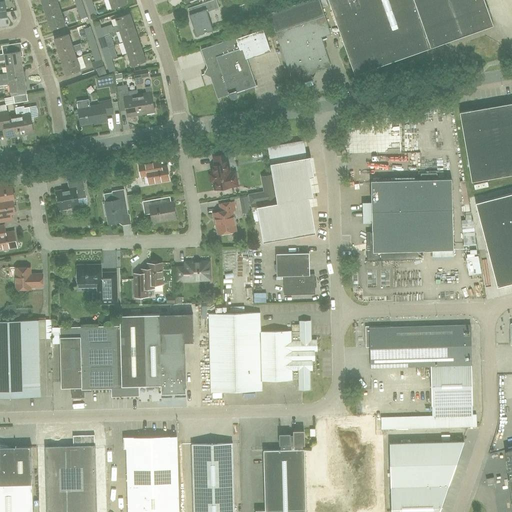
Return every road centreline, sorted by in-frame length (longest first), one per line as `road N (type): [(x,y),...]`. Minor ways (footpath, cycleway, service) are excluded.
road 1 (unclassified): [(0,418),(319,410),(338,391),(337,312)]
road 2 (residential): [(29,178),(39,233),(51,245),(183,242),(196,224),(181,130)]
road 3 (unclassified): [(458,511),(489,419),(489,306)]
road 4 (unclassified): [(337,312),(333,172),(317,109)]
road 5 (tertiary): [(317,109),(511,75)]
road 6 (residential): [(489,306),(337,312)]
road 7 (tertiary): [(181,130),(317,109)]
road 8 (residential): [(181,130),(146,0)]
road 9 (residential): [(62,151),(31,27)]
road 10 (tertiary): [(62,151),(181,130)]
